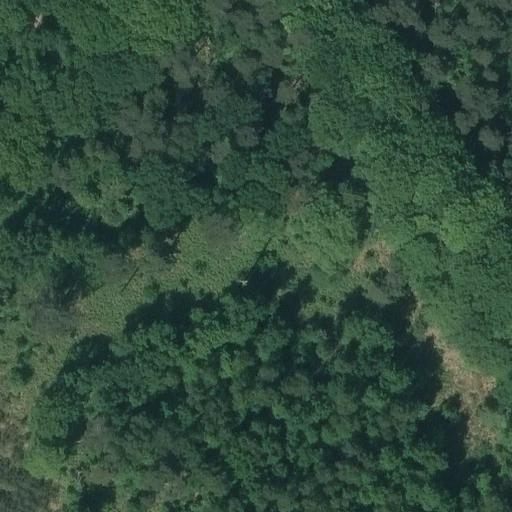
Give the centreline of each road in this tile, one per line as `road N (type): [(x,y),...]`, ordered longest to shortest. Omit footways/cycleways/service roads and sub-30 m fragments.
road 1 (track): [(314,0),(511,322)]
road 2 (track): [(0,145),(159,0)]
